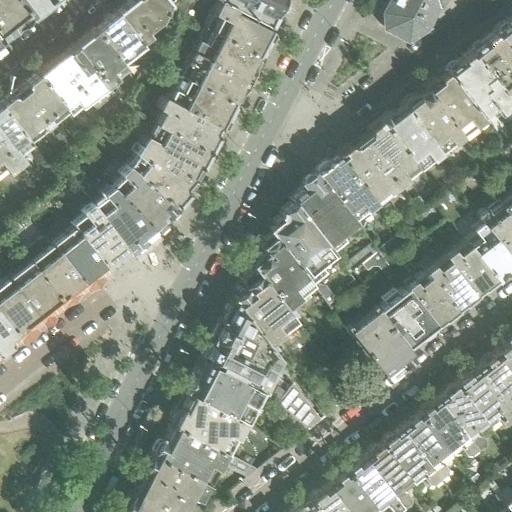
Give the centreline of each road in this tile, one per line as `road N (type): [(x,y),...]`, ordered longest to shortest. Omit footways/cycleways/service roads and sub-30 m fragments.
road 1 (residential): [(511,299),(241,511)]
road 2 (residential): [(263,133),(301,146),(488,0)]
road 3 (residential): [(66,511),(177,298)]
road 4 (residential): [(0,387),(124,287),(177,298)]
road 5 (residential): [(177,298),(263,133)]
road 6 (residential): [(263,133),(333,0)]
